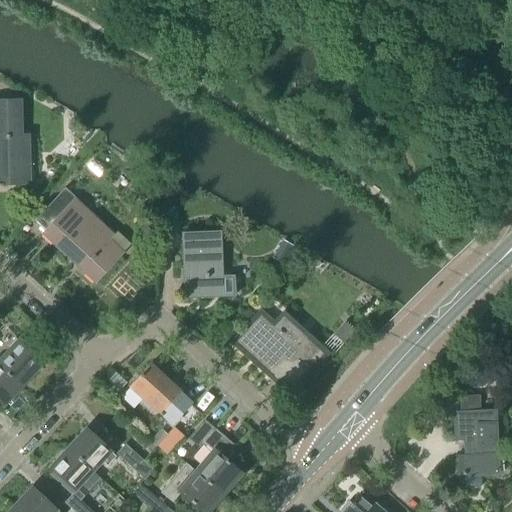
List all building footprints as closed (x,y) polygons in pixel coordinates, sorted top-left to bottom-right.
[(0,183),(21,184),(19,120),(13,120),(13,102),(0,102),(0,183)] [(65,190),(35,222),(44,231),(42,233),(95,283),(122,254),(110,242),(69,204),(74,199),(65,190)] [(170,246),(169,225),(157,225),(158,247),(170,246)] [(219,232),(181,234),(183,297),(233,295),(232,276),(220,276),(219,232)] [(273,379),(285,365),(302,381),(326,355),(282,316),(273,325),(261,314),(233,344),(273,379)] [(334,336),(343,344),(353,332),(344,324),(334,336)] [(0,358),(0,367),(21,387),(43,363),(18,340),(0,358)] [(161,419),(161,418),(170,427),(192,404),(150,364),(128,387),(142,401),(144,399),(159,414),(158,416),(161,419)] [(0,403),(3,406),(21,387),(0,367),(0,403)] [(455,439),(464,439),(465,457),(456,458),(456,476),(463,476),(464,488),(480,487),(479,475),(496,475),(495,425),(495,412),(454,413),(455,439)] [(196,473),(221,495),(239,474),(226,461),(236,449),(215,430),(214,431),(203,422),(188,440),(200,449),(203,445),(213,453),(196,473)] [(174,428),(157,447),(166,456),(184,437),(174,428)] [(68,448),(93,472),(102,462),(107,466),(115,457),(86,429),(68,448)] [(151,441),(150,442),(146,447),(152,452),(157,447),(151,441)] [(125,445),(117,454),(145,480),(153,470),(125,445)] [(81,484),(93,472),(68,448),(50,467),(54,471),(51,474),(73,495),(82,485),(81,484)] [(179,493),(200,511),(205,511),(221,495),(196,473),(186,463),(160,491),(171,502),(179,493)] [(132,494),(152,511),(154,511),(162,504),(140,485),(132,494)] [(14,506),(19,511),(57,511),(31,488),(14,506)] [(347,502),(339,511),(393,511),(381,501),(375,508),(359,494),(350,505),(347,502)] [(92,511),(79,500),(71,510),(73,511),(92,511)]
